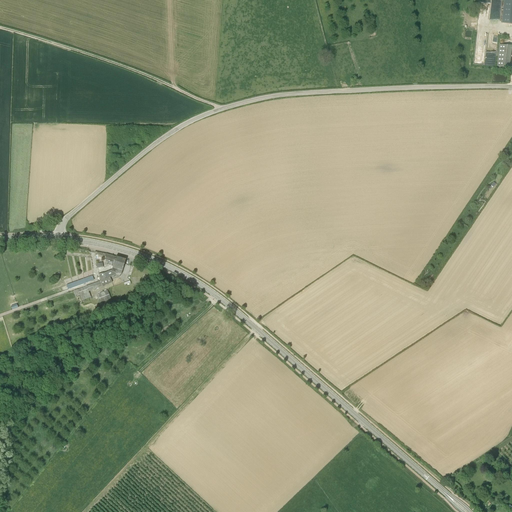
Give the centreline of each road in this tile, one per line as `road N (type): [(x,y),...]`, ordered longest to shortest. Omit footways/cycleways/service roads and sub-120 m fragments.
road 1 (unclassified): [(59,238),(65,218),(138,156),(222,108),(311,92),(511,86)]
road 2 (secondary): [(466,511),(203,286),(132,251),(59,238)]
road 3 (track): [(0,27),(222,108)]
